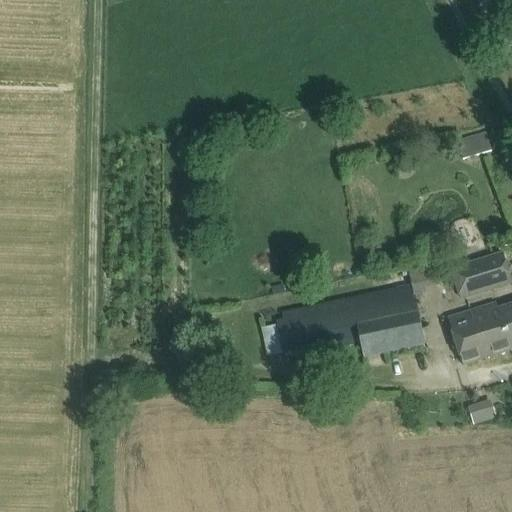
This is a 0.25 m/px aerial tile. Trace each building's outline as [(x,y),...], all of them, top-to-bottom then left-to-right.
[(458,143),(463,161),(492,152),(487,135),(458,143)] [(511,272),(506,254),(446,274),(456,303),(511,284),(511,272)] [(300,321),(277,326),(284,358),(361,342),(365,359),(426,346),(415,298),(427,294),(424,282),(440,279),(436,263),(410,270),(413,288),(299,313),(300,321)] [(448,319),(464,367),(511,350),(511,305),(498,310),(496,304),(448,319)] [(491,401),(469,408),(474,426),(497,419),(491,401)]
